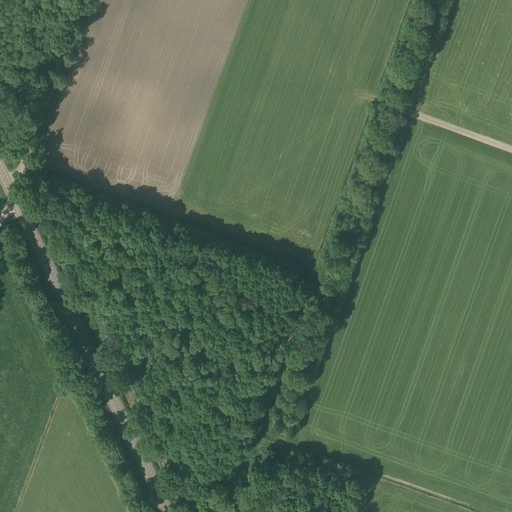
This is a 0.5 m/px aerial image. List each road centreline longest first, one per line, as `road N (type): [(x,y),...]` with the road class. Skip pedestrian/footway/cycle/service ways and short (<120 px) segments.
road 1 (secondary): [(167,511),(0,167)]
road 2 (track): [(5,179),(24,163),(84,0)]
